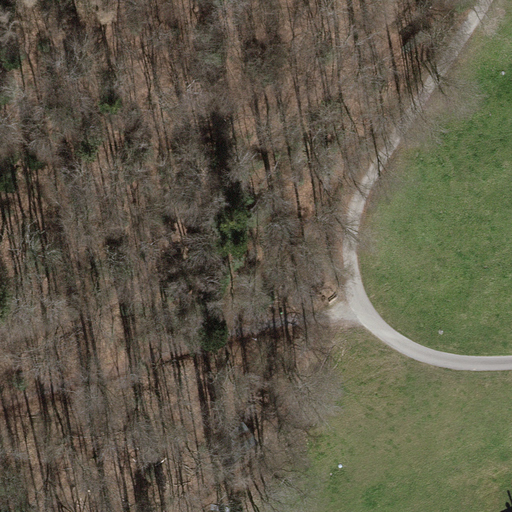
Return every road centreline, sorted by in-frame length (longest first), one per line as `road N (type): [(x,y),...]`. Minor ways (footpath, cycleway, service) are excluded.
road 1 (track): [(490,0),(427,85),(371,215),(357,307),(0,415)]
road 2 (residential): [(357,307),(410,357),(511,367)]
